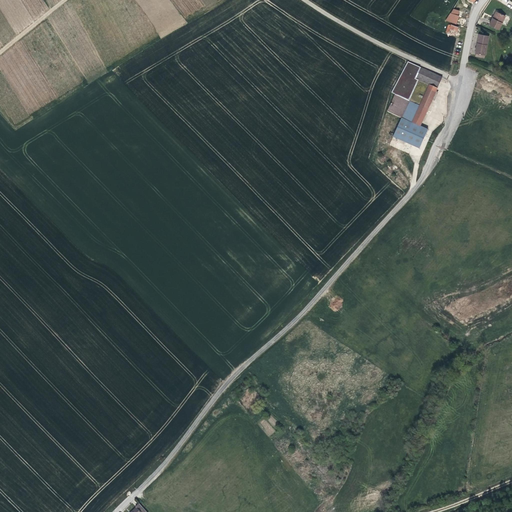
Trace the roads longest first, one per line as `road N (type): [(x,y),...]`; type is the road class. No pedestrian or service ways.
road 1 (unclassified): [(116,511),(221,389),(426,177),(461,83)]
road 2 (unclassified): [(309,0),(461,83)]
